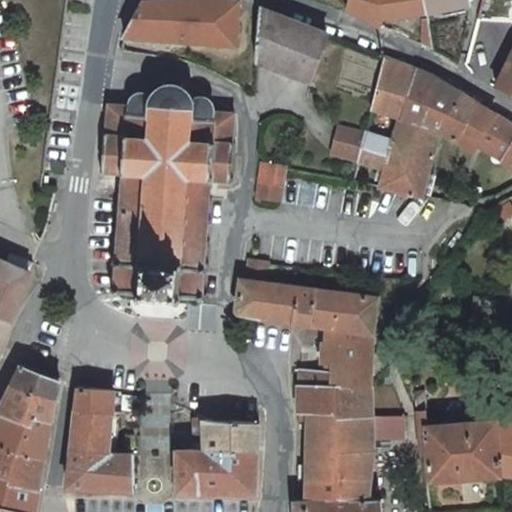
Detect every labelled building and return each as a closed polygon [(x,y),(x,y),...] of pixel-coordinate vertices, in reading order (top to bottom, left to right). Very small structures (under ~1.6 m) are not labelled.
[(132,21),(123,37),(232,48),(238,3),(235,3),(218,1),(212,0),(187,0),(171,1),(142,2),(132,21)] [(345,0),(342,11),(357,18),(369,23),(378,27),(378,20),(377,0),(345,0)] [(377,0),(378,20),(424,12),(425,12),(422,0),(377,0)] [(422,0),(425,12),(466,4),(465,0),(422,0)] [(323,35),(259,11),(253,61),(309,81),(328,37),(323,35)] [(509,57),(499,88),(511,95),(511,18),(477,19),(467,53),(509,57)] [(421,48),(431,53),(426,19),(416,20),(421,48)] [(396,64),(383,59),(375,89),(370,110),(387,117),(395,120),(400,122),(402,114),(407,99),(416,71),(396,64)] [(451,135),(456,136),(466,139),(479,103),(477,102),(473,100),(466,95),(456,90),(447,85),(436,80),(426,75),(416,71),(407,99),(402,114),(400,122),(422,127),(431,130),(439,132),(451,135)] [(125,106),(108,104),(105,132),(100,131),(100,139),(105,139),(103,166),(99,166),(99,175),(109,176),(109,173),(120,174),(118,194),(114,193),(113,199),(118,200),(117,216),(113,215),(112,222),(117,223),(116,238),(110,237),(110,244),(116,245),(115,260),(109,260),(108,270),(114,271),(113,285),(107,284),(107,291),(112,291),(112,296),(117,297),(117,291),(135,293),(134,298),(140,299),(140,293),(177,296),(177,301),(183,301),(183,297),(198,298),(198,302),(203,303),(203,298),(207,299),(208,292),(204,292),(205,278),(209,278),(210,268),(205,267),(206,251),(211,251),(211,244),(207,244),(207,230),(212,230),(212,223),(208,222),(209,206),(213,207),(214,200),(209,200),(211,180),(224,180),(224,184),(232,185),(233,176),(228,176),(230,149),(235,149),(235,143),(231,142),(232,115),(217,114),(217,109),(213,109),(211,106),(209,102),(207,100),(205,100),(203,99),(198,98),(196,96),(194,94),(190,92),(186,89),(187,85),(182,84),(181,87),(166,86),(166,82),(160,83),(160,86),(158,87),(154,88),(151,90),(148,93),(139,93),(131,101),(126,100),(125,106)] [(488,108),(479,103),(466,139),(477,147),(496,113),(488,108)] [(490,155),(511,122),(504,118),(496,113),(477,147),(490,155)] [(400,122),(394,141),(364,133),(360,151),(358,158),(386,166),(379,184),(411,190),(422,192),(439,132),(431,130),(422,127),(400,122)] [(511,122),(490,155),(511,168),(511,122)] [(360,151),(364,133),(340,126),(333,152),(358,158),(360,151)] [(466,139),(456,136),(453,146),(463,148),(466,139)] [(268,165),(266,182),(275,183),(277,166),(268,165)] [(277,166),(275,183),(283,184),(285,167),(277,166)] [(281,199),(283,184),(275,183),(274,189),(265,188),(264,197),(281,199)] [(12,255),(10,262),(30,271),(33,263),(12,255)] [(0,316),(11,321),(30,271),(10,262),(0,257),(0,316)] [(334,365),(334,373),(333,385),(372,388),(373,375),(373,341),(373,335),(374,329),(377,313),(380,292),(267,281),(270,260),(249,257),(245,278),(241,277),(236,311),(240,316),(268,319),(310,324),(328,326),(337,328),(336,343),(334,365)] [(0,316),(0,349),(2,346),(11,321),(0,316)] [(328,326),(327,341),(336,343),(337,328),(328,326)] [(323,364),(334,365),(336,343),(327,341),(325,341),(323,364)] [(21,366),(11,386),(59,394),(64,374),(43,370),(21,366)] [(297,414),(308,414),(372,420),(372,419),(372,388),(333,385),(334,373),(300,370),(299,390),(297,414)] [(59,394),(11,386),(5,398),(0,407),(0,411),(34,417),(35,410),(55,413),(57,405),(59,394)] [(78,388),(76,409),(110,411),(111,398),(111,391),(78,388)] [(110,421),(110,411),(76,409),(72,449),(117,456),(118,432),(118,421),(110,421)] [(53,426),(55,413),(35,410),(34,417),(0,411),(0,445),(47,453),(51,436),(53,426)] [(426,412),(416,412),(418,427),(420,446),(422,456),(429,455),(432,481),(467,478),(499,476),(501,476),(500,457),(497,421),(486,422),(463,424),(428,427),(426,412)] [(384,419),(372,419),(372,420),(308,414),(308,430),(305,478),(313,479),(316,494),(331,494),(365,495),(374,453),(373,442),(385,442),(384,419)] [(203,434),(203,450),(257,449),(259,422),(203,418),(203,434)] [(405,419),(384,419),(385,442),(406,442),(405,419)] [(497,421),(500,457),(501,476),(511,478),(511,422),(497,421)] [(47,453),(0,445),(0,474),(41,483),(44,468),(47,453)] [(133,493),(134,458),(117,456),(72,449),(67,489),(104,491),(133,493)] [(257,449),(203,450),(196,450),(198,492),(225,493),(255,494),(257,449)] [(187,491),(198,492),(196,450),(176,450),(178,491),(187,491)] [(38,497),(41,483),(0,474),(0,503),(36,510),(38,497)] [(381,511),(380,496),(365,495),(331,494),(331,501),(305,501),(295,501),(294,511),(381,511)] [(0,511),(35,511),(36,510),(0,503),(0,511)]
